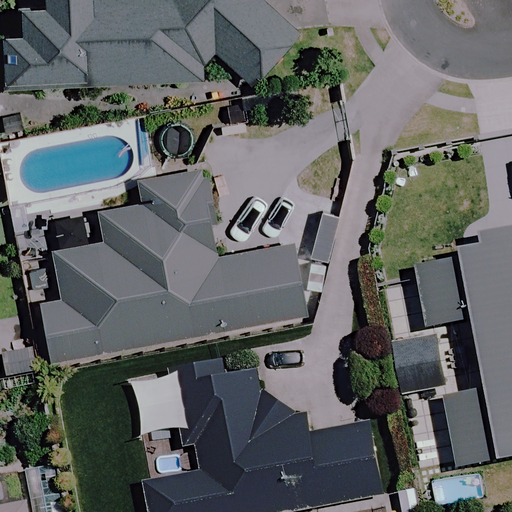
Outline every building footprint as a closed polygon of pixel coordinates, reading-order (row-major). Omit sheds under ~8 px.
[(205,84),(205,73),(220,60),(262,96),(311,38),(266,0),(41,0),(41,12),(21,12),(22,40),(0,41),(0,79),(0,84),(23,83),(84,82),(84,88),(205,84)] [(224,258),(209,171),(149,181),(153,204),(103,212),(109,246),(58,254),(66,301),(47,305),(56,362),(311,321),(298,245),(224,258)] [(511,241),(421,258),(434,330),(449,327),(460,390),(450,392),(464,470),(511,461),(511,241)] [(253,361),(179,376),(135,385),(146,439),(190,430),(200,474),(146,486),(151,511),(331,511),(393,499),(377,423),(317,436),(313,418),(260,393),(253,361)] [(0,511),(38,511),(36,499),(0,506),(0,511)]
